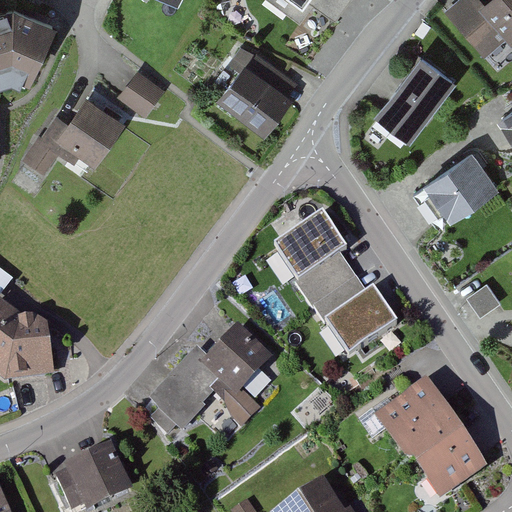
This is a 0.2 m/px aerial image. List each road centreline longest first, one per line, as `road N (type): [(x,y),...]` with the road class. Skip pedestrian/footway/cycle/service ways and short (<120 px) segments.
road 1 (residential): [(303,141),(109,391),(0,449)]
road 2 (residential): [(303,141),(364,214),(511,432)]
road 3 (residential): [(411,0),(303,141)]
